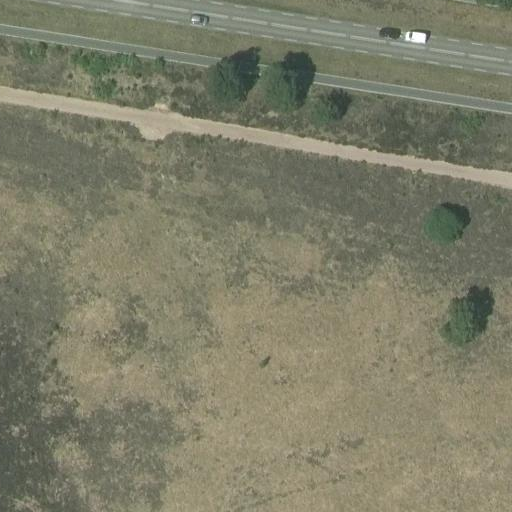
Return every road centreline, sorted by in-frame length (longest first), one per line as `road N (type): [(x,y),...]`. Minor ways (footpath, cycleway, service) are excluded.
road 1 (track): [(511,183),(0,93)]
road 2 (primary): [(511,63),(108,0)]
